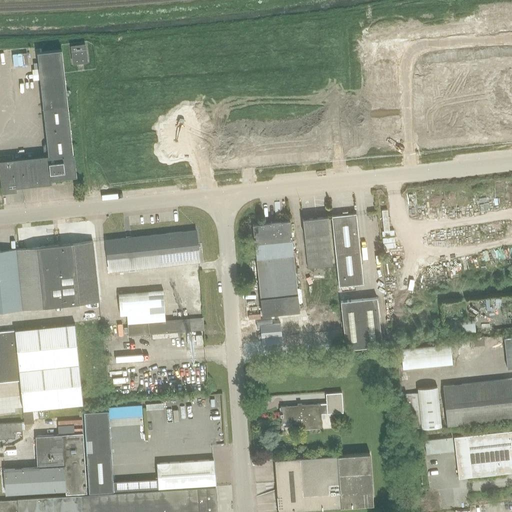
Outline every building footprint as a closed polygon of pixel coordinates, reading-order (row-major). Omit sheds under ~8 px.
[(85,44),(70,46),(73,64),(87,63),(85,44)] [(48,155),(32,156),(0,159),(0,169),(2,189),(3,193),(17,191),(17,187),(52,183),(51,177),(75,174),(62,50),(37,52),(48,155)] [(511,195),(428,205),(430,226),(479,221),(480,231),(497,229),(497,226),(501,226),(502,237),(511,236),(511,195)] [(356,213),(332,215),(338,286),(363,283),(356,213)] [(308,268),(332,265),(327,216),(303,219),(308,268)] [(262,315),(299,311),(290,220),(253,224),(262,315)] [(109,270),(200,260),(197,230),(106,240),(109,270)] [(0,311),(32,308),(99,301),(93,241),(0,250),(0,311)] [(441,249),(432,250),(433,259),(442,258),(441,249)] [(163,289),(119,293),(120,315),(127,314),(128,323),(148,321),(166,320),(163,289)] [(345,348),(381,344),(376,297),(340,301),(345,348)] [(492,298),(484,299),(486,311),(493,310),(492,298)] [(128,323),(127,323),(128,335),(149,334),(181,332),(204,330),(203,318),(166,320),(148,321),(128,323)] [(445,338),(475,335),(474,318),(444,321),(445,338)] [(75,323),(0,331),(0,381),(20,380),(23,410),(83,403),(75,323)] [(285,325),(263,327),(264,338),(266,337),(267,337),(286,336),(285,325)] [(266,340),(265,340),(265,349),(287,347),(286,338),(268,339),(266,340)] [(401,368),(453,364),(451,345),(400,349),(401,368)] [(511,377),(443,385),(447,426),(511,419),(511,377)] [(419,428),(441,427),(437,387),(416,389),(419,428)] [(281,422),(298,421),(298,429),(305,428),(322,427),(321,413),(342,412),(341,392),(325,393),(326,403),(280,406),(281,422)] [(0,416),(9,416),(8,399),(0,399),(0,416)] [(144,414),(144,404),(111,406),(111,416),(144,414)] [(114,490),(113,481),(109,410),(85,412),(90,491),(114,490)] [(34,423),(33,411),(23,412),(25,424),(34,423)] [(0,423),(0,447),(1,447),(0,439),(15,438),(14,431),(22,431),(22,422),(0,423)] [(511,430),(454,437),(459,478),(511,472),(511,430)] [(6,493),(32,492),(66,490),(66,494),(87,492),(83,432),(62,433),(62,435),(36,436),(37,467),(5,469),(6,493)] [(425,440),(426,454),(454,450),(452,437),(425,440)] [(370,453),(336,456),(274,460),(278,511),(309,511),(309,510),(373,506),(370,453)] [(159,486),(215,483),(213,459),(158,463),(159,486)] [(217,511),(216,486),(81,495),(81,494),(17,498),(17,500),(0,501),(0,511),(217,511)]
